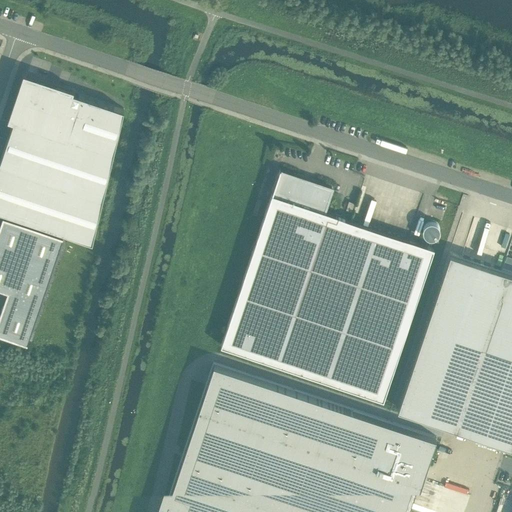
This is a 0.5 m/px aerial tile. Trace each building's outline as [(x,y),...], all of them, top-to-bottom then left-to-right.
[(13,119),(0,158),(0,209),(91,239),(92,240),(123,108),(72,91),(73,87),(23,71),(7,117),(13,119)] [(433,247),(350,220),(323,211),(331,186),(280,169),(280,167),(220,344),(383,398),(434,246),(433,246),(433,247)] [(354,202),(348,200),(345,209),(351,211),(354,202)] [(62,236),(3,216),(0,226),(0,286),(8,289),(7,293),(1,312),(0,314),(0,332),(12,336),(27,341),(62,236)] [(511,271),(449,251),(397,406),(511,445),(511,271)] [(409,511),(435,435),(213,362),(205,384),(162,511),(409,511)]
